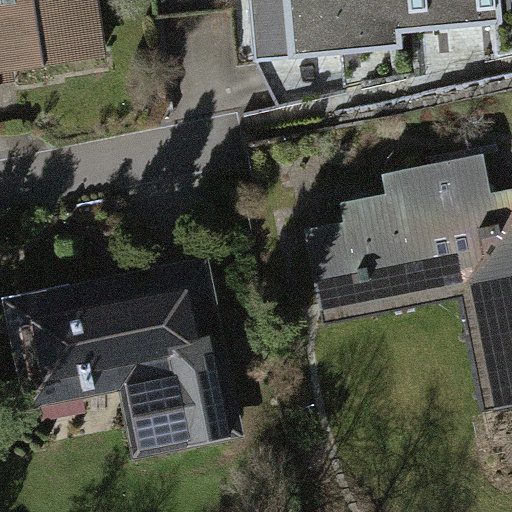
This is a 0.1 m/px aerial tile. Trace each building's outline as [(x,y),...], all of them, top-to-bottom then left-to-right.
[(0,0),(0,66),(103,50),(95,0),(0,0)] [(383,49),(379,0),(248,0),(254,60),(383,49)] [(379,0),(383,49),(402,47),(401,33),(503,24),(500,0),(379,0)] [(345,220),(305,228),(321,306),(473,275),(500,407),(511,404),(511,188),(491,193),(482,152),(382,172),(386,193),(341,202),(345,220)] [(210,263),(4,303),(26,413),(120,395),(133,463),(245,441),(210,263)]
